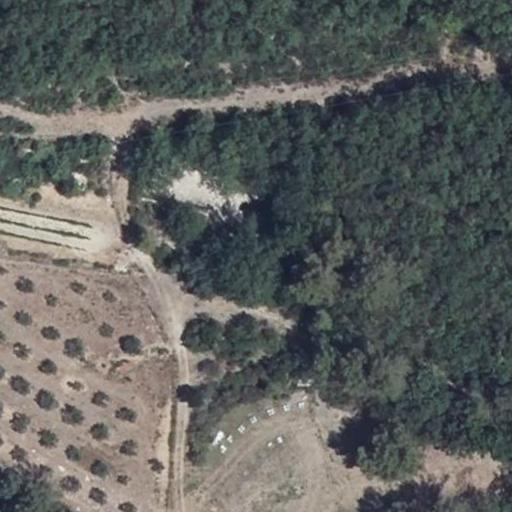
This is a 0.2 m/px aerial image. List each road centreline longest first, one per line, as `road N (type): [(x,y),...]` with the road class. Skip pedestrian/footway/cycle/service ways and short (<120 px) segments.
road 1 (track): [(185,511),(186,380),(168,293),(133,223),(133,132),(418,76),(511,48)]
road 2 (track): [(0,135),(133,132)]
